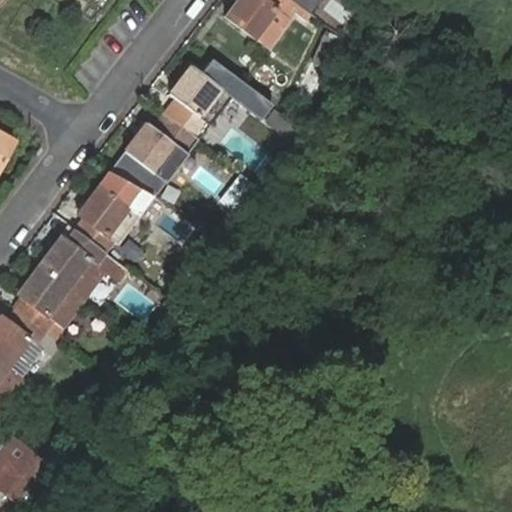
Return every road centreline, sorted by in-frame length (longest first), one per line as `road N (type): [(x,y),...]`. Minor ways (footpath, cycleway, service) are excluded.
road 1 (residential): [(81,135),(185,0)]
road 2 (residential): [(0,241),(81,135)]
